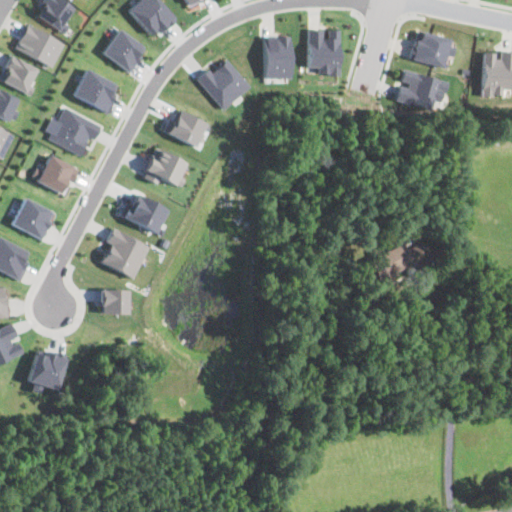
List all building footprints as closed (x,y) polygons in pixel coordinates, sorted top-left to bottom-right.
[(61,33),(68,24),(63,20),(72,7),(61,0),(41,0),(33,13),(61,33)] [(149,34),(155,28),(159,32),(175,17),(159,0),(136,0),(126,10),(149,34)] [(184,0),(189,8),(201,0),(184,0)] [(13,48),(50,66),(62,42),(25,23),(13,48)] [(99,51),(125,71),(144,48),(118,28),(99,51)] [(408,58),(440,67),(448,38),(416,28),(408,58)] [(307,29),(306,67),(316,67),(316,74),(337,75),(337,30),(307,29)] [(288,35),(261,36),(262,78),(289,77),(288,35)] [(501,94),(501,88),(511,88),(511,50),(496,50),(496,52),(481,51),(480,94),(501,94)] [(0,80),(23,92),(36,68),(9,54),(0,70),(0,80)] [(209,71),(207,68),(195,77),(220,109),(248,86),(226,58),(209,71)] [(105,111),(118,85),(84,68),(70,95),(105,111)] [(446,81),(402,68),(398,83),(397,83),(393,99),(428,109),(430,100),(440,103),(446,81)] [(0,116),(11,123),(17,111),(12,108),(17,99),(0,89),(0,116)] [(87,137),(93,140),(101,124),(64,104),(56,119),(50,116),(41,134),(78,154),(87,137)] [(162,131),(193,146),(204,122),(174,108),(162,131)] [(0,158),(12,134),(0,128),(0,158)] [(183,162),(154,146),(138,175),(154,183),(157,177),(176,187),(181,177),(176,175),(183,162)] [(71,176),(67,173),(71,166),(49,154),(40,169),(35,166),(29,177),(61,194),(71,176)] [(118,215),(152,232),(164,209),(130,191),(118,215)] [(9,223),(37,239),(52,212),(24,196),(9,223)] [(146,246),(110,227),(103,240),(108,243),(98,261),(129,278),(146,246)] [(450,244),(447,238),(454,235),(457,241),(450,244)] [(25,250),(0,237),(0,271),(17,280),(27,262),(20,258),(25,250)] [(402,247),(405,251),(416,245),(423,259),(392,275),(394,278),(379,285),(367,262),(372,260),(369,252),(378,248),(381,255),(401,244),(402,247)] [(125,289),(98,288),(97,312),(124,313),(125,289)] [(0,361),(21,352),(14,337),(15,336),(8,322),(0,325),(0,361)] [(63,357),(44,352),(44,354),(33,351),(25,380),(30,382),(28,389),(38,392),(40,385),(54,389),(63,357)]
